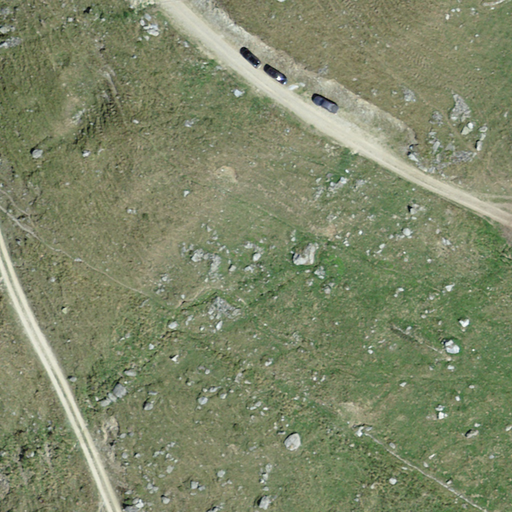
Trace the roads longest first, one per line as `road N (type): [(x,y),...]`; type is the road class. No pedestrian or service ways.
road 1 (unclassified): [(172,0),(312,114),(511,217)]
road 2 (unclassified): [(113,511),(60,381),(16,301),(0,246)]
